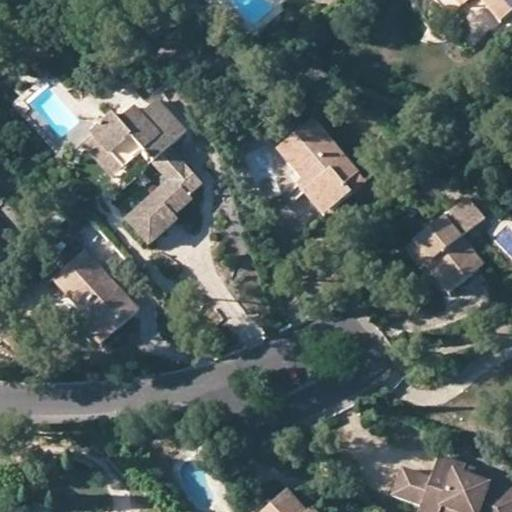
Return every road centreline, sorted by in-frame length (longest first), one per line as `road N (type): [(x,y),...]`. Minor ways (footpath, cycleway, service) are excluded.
road 1 (residential): [(215,387),(258,418),(339,387),(364,364),(358,338),(341,331),(281,350)]
road 2 (residential): [(0,400),(215,387)]
